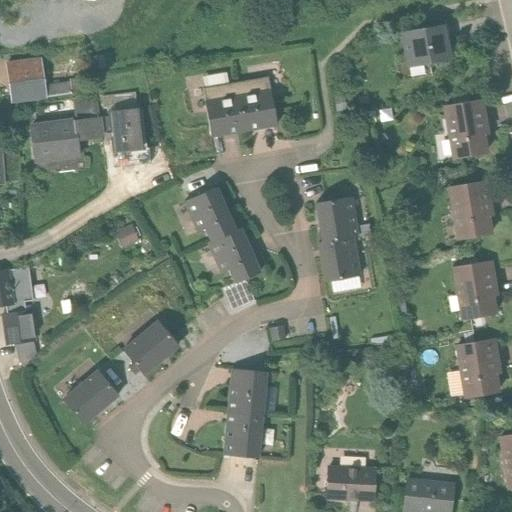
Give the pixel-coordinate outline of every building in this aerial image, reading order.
[(449,25),(404,34),(410,68),(426,65),(433,69),(438,62),(455,60),(449,25)] [(43,60),(6,64),(11,105),(48,101),(43,60)] [(80,78),(55,78),(55,90),(80,90),(80,78)] [(270,81),(209,93),(217,138),(277,128),(270,81)] [(489,103),(446,110),(455,165),(498,158),(489,103)] [(140,111),(111,115),(116,155),(144,151),(140,111)] [(78,120),(31,127),(37,166),(83,160),(78,120)] [(151,150),(116,155),(118,170),(153,165),(151,150)] [(490,185),(452,191),(462,244),(499,238),(490,185)] [(241,232),(222,189),(186,204),(200,236),(208,233),(213,244),(208,246),(222,277),(230,273),(237,287),(265,274),(245,230),(241,232)] [(352,200),(317,206),(324,245),(359,239),(352,200)] [(130,248),(148,241),(142,224),(123,231),(130,248)] [(359,239),(320,246),(326,282),(365,276),(359,239)] [(496,266),(456,271),(463,326),(503,320),(496,266)] [(31,271),(12,274),(18,309),(8,310),(9,317),(3,318),(8,350),(39,345),(35,313),(28,314),(27,306),(36,305),(31,271)] [(18,309),(12,274),(0,275),(0,311),(8,310),(18,309)] [(182,350),(162,322),(126,350),(148,378),(182,350)] [(469,403),(505,397),(495,343),(459,350),(469,403)] [(270,376),(233,372),(226,458),(262,462),(270,376)] [(123,401),(100,373),(66,402),(87,428),(123,401)] [(333,470),(330,504),(379,507),(381,474),(333,470)] [(412,483),(408,511),(458,511),(462,489),(412,483)]
